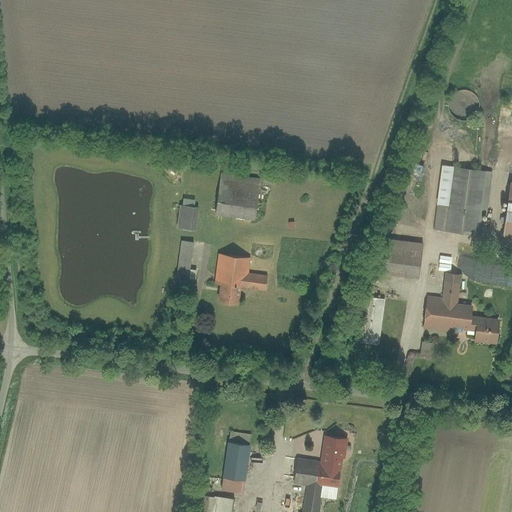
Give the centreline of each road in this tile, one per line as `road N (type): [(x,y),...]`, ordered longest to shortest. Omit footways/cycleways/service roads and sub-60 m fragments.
road 1 (unclassified): [(511,413),(10,348)]
road 2 (track): [(298,386),(436,0)]
road 3 (unknown): [(299,500),(417,185)]
road 4 (unclassified): [(10,348),(0,196)]
